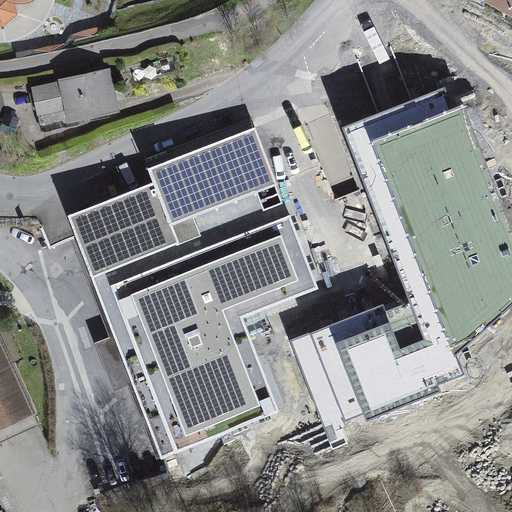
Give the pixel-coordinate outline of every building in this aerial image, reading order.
[(0,0),(0,17),(4,19),(17,8),(15,0),(0,0)] [(511,0),(493,0),(511,11),(511,0)] [(112,65),(58,76),(59,79),(32,85),(38,113),(65,107),(67,119),(121,108),(112,65)] [(443,92),(346,128),(412,304),(384,315),(382,310),(297,343),(329,426),(365,413),(367,420),(440,392),(437,385),(463,375),(456,356),(511,302),(511,231),(465,106),(450,111),(443,92)] [(159,178),(75,207),(166,467),(282,427),(244,316),(322,289),(263,119),(152,157),(159,178)] [(43,220),(49,245),(76,239),(70,214),(43,220)] [(0,434),(34,421),(0,337),(0,434)]
